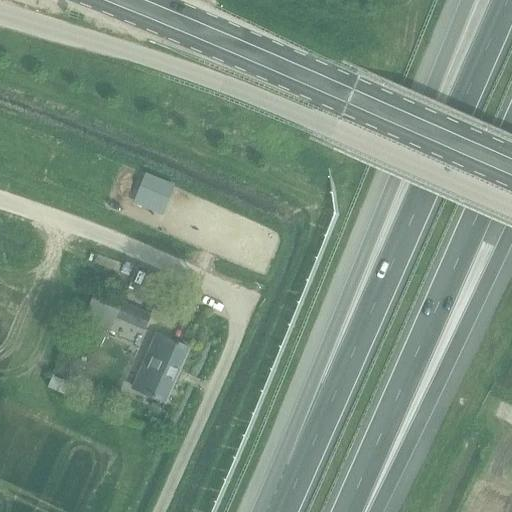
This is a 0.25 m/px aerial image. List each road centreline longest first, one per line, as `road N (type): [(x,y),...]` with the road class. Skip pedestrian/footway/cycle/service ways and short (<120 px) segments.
road 1 (unclassified): [(511,206),(243,85),(0,10)]
road 2 (motorway): [(505,0),(300,472)]
road 3 (motorway): [(468,0),(300,472)]
road 4 (primary): [(85,0),(511,182)]
road 5 (motorway): [(346,511),(511,131)]
road 6 (primary): [(511,155),(157,0)]
road 7 (motorway): [(357,511),(511,229)]
road 8 (unclassified): [(250,300),(0,199)]
road 9 (unclassified): [(250,300),(158,511)]
